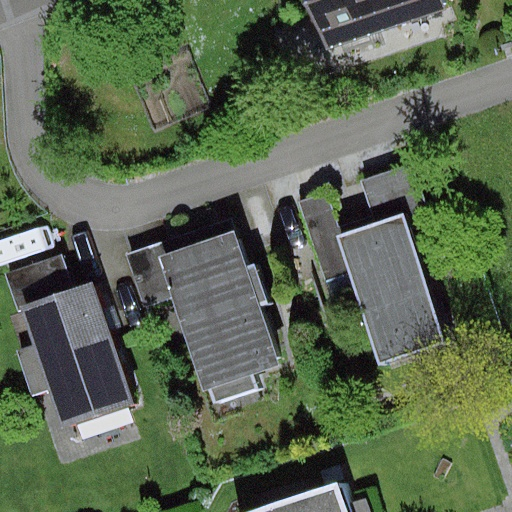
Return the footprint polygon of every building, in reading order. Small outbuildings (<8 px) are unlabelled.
[(476,0),(322,0),(342,58),(480,13),(476,0)] [(430,214),(363,236),(409,372),(476,350),(430,214)] [(254,215),(180,242),(237,394),(310,367),(254,215)] [(118,282),(41,309),(84,433),(162,405),(118,282)] [(377,511),(369,488),(291,511),(377,511)]
